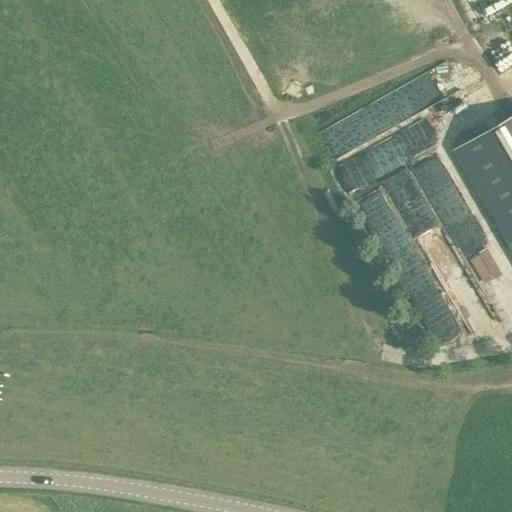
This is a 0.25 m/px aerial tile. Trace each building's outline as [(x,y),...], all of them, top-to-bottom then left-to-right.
[(511,51),(507,40),(488,48),(494,63),(511,55),(511,51)] [(449,59),(387,92),(401,119),(463,86),(449,59)] [(511,111),(454,145),(499,222),(511,243),(511,111)] [(357,112),(319,129),(336,164),(337,163),(342,174),(355,169),(347,152),(370,141),(357,112)] [(355,199),(383,259),(393,254),(400,270),(412,265),(408,257),(412,255),(380,188),(355,199)] [(481,223),(511,279),(511,254),(492,217),(481,223)]
